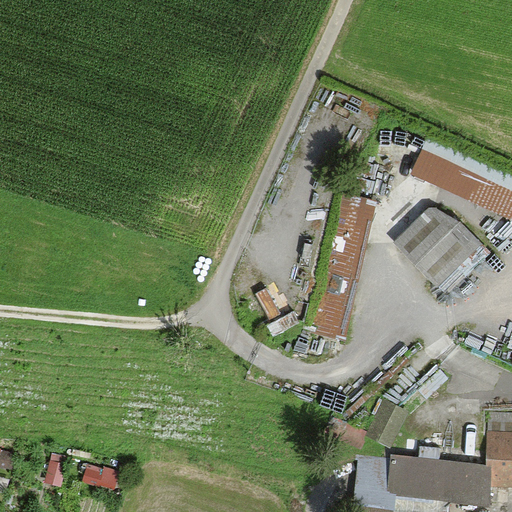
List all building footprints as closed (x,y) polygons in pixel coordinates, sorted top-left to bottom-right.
[(424,147),(415,166),(499,207),(509,188),(424,147)] [(325,326),(349,332),(381,195),(357,189),(325,326)] [(446,284),(490,241),(441,191),(397,235),(446,284)] [(409,414),(386,401),(368,433),(391,446),(409,414)] [(511,414),(489,415),(489,464),(494,465),(492,485),(511,485),(511,414)] [(449,511),(451,502),(490,506),(492,485),(494,465),(489,464),(441,458),(442,448),(422,446),(421,460),(392,456),(392,462),(359,458),(353,506),(366,507),(365,511),(449,511)]
